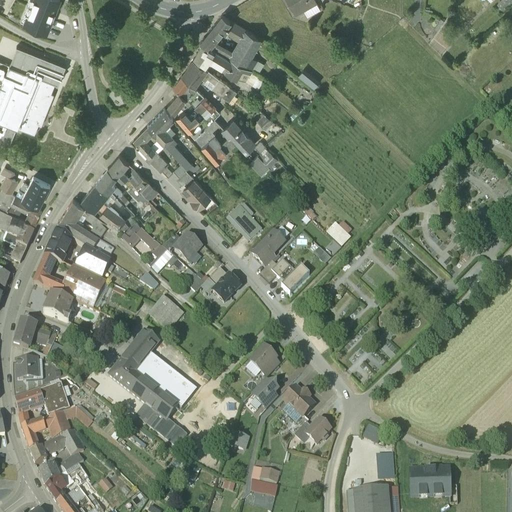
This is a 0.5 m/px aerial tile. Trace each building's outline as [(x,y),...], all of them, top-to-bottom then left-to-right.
[(24,26),(47,35),(60,2),(54,0),(34,0),(34,1),(31,0),(30,0),(24,16),(28,17),(24,26)] [(312,0),(286,0),(295,16),(315,4),(312,0)] [(511,0),(499,0),(497,3),(505,9),(511,0)] [(431,15),(425,12),(422,17),(428,20),(431,15)] [(222,16),(204,39),(212,45),(222,32),(225,35),(226,33),(234,38),(239,29),(229,23),(222,16)] [(245,33),(239,29),(234,38),(240,42),(232,55),(229,60),(233,62),(245,68),(251,59),(261,41),(245,33)] [(212,45),(204,39),(200,44),(203,46),(208,50),(208,49),(212,45)] [(232,55),(212,45),(208,49),(229,61),(229,60),(232,55)] [(229,61),(208,49),(208,50),(203,46),(193,61),(204,69),(208,61),(222,69),(222,67),(227,70),(229,71),(233,63),(229,61)] [(17,50),(9,69),(39,81),(55,88),(58,89),(65,70),(17,50)] [(251,59),(245,68),(252,73),(257,63),(251,59)] [(219,81),(193,61),(182,78),(189,85),(194,89),(200,80),(204,84),(207,81),(213,86),(214,87),(219,81)] [(245,68),(233,62),(233,63),(229,71),(227,70),(225,73),(236,79),(237,78),(246,83),(252,73),(245,68)] [(0,90),(9,69),(0,65),(0,90)] [(0,91),(0,124),(17,132),(18,132),(18,131),(39,81),(9,69),(0,91)] [(182,78),(173,90),(178,95),(187,102),(196,91),(194,89),(189,85),(182,78)] [(39,81),(18,131),(34,138),(38,128),(41,129),(45,118),(42,117),(46,108),(49,109),(53,99),(50,97),(55,88),(39,81)] [(229,89),(219,81),(214,87),(213,86),(210,90),(222,99),(229,89)] [(229,89),(222,99),(227,103),(233,95),(234,96),(236,94),(233,92),(229,89)] [(196,91),(187,102),(190,105),(195,109),(198,105),(204,99),(196,91)] [(187,102),(178,95),(167,108),(173,116),(180,107),(185,110),(190,105),(187,102)] [(214,109),(204,99),(198,105),(203,110),(208,115),(214,109)] [(159,117),(167,126),(173,121),(164,112),(159,117)] [(259,112),(253,118),(258,122),(264,116),(259,112)] [(184,113),(180,116),(176,119),(188,133),(201,122),(195,116),(190,120),(188,117),(184,113)] [(276,125),(264,116),(258,122),(268,132),(276,125)] [(167,126),(159,117),(147,129),(153,136),(164,147),(172,140),(169,138),(174,133),(167,126)] [(216,121),(195,141),(202,148),(213,138),(211,135),(220,126),(216,121)] [(232,123),(222,132),(228,139),(230,138),(237,145),(241,150),(246,145),(249,149),(254,145),(245,135),(242,138),(238,133),(239,131),(232,123)] [(17,132),(0,124),(0,145),(10,149),(17,132)] [(147,129),(133,143),(148,160),(155,154),(145,143),(153,136),(147,129)] [(213,138),(202,148),(201,149),(219,168),(226,162),(222,158),(226,155),(219,147),(220,146),(213,138)] [(220,146),(219,147),(226,155),(237,145),(230,138),(228,139),(220,146)] [(174,146),(176,144),(172,140),(164,147),(181,166),(186,171),(187,171),(193,166),(174,146)] [(148,160),(133,143),(130,146),(145,162),(148,160)] [(271,153),(262,160),(269,168),(277,160),(271,153)] [(168,167),(155,154),(148,160),(145,162),(149,167),(150,167),(151,165),(160,175),(162,173),(166,169),(168,167)] [(258,156),(252,162),(250,164),(261,176),(269,168),(262,160),(258,156)] [(128,167),(119,158),(108,172),(115,179),(115,180),(122,186),(128,180),(122,175),(128,167)] [(181,166),(174,174),(179,179),(186,171),(181,166)] [(193,166),(187,171),(191,176),(197,171),(193,166)] [(16,173),(6,168),(2,177),(7,180),(12,183),(16,173)] [(108,172),(95,187),(108,197),(110,194),(114,189),(110,185),(115,180),(115,179),(108,172)] [(149,186),(137,175),(130,184),(141,194),(149,186)] [(7,180),(1,191),(11,197),(17,187),(12,183),(7,180)] [(49,189),(33,181),(29,190),(23,187),(22,190),(44,201),(49,189)] [(210,197),(195,181),(184,193),(198,208),(210,197)] [(149,186),(141,194),(149,203),(157,194),(150,188),(149,186)] [(108,197),(95,187),(81,205),(94,215),(96,213),(108,197)] [(122,196),(114,189),(110,194),(117,201),(122,196)] [(44,201),(22,190),(21,192),(26,195),(21,204),(38,212),(44,201)] [(117,201),(110,194),(108,197),(112,201),(114,204),(117,201)] [(7,197),(0,211),(7,215),(11,209),(15,201),(7,197)] [(108,197),(96,213),(101,217),(107,208),(112,201),(108,197)] [(21,204),(15,201),(11,209),(15,210),(28,217),(38,222),(42,214),(38,212),(21,204)] [(99,242),(72,226),(73,224),(75,225),(80,217),(84,211),(73,203),(57,228),(72,238),(86,246),(94,251),(99,242)] [(116,215),(113,212),(107,208),(101,217),(118,230),(123,223),(119,218),(116,215)] [(261,232),(239,209),(230,218),(244,233),(243,235),(250,242),(261,232)] [(80,217),(89,224),(92,226),(90,229),(95,233),(101,236),(106,229),(102,225),(84,211),(80,217)] [(4,216),(0,214),(0,227),(7,230),(12,219),(4,216)] [(38,222),(28,217),(24,225),(34,229),(38,222)] [(24,225),(12,219),(7,230),(4,238),(16,242),(26,247),(34,229),(24,225)] [(131,220),(125,225),(129,229),(134,223),(131,220)] [(342,221),(328,235),(343,249),(352,239),(348,236),(353,231),(342,221)] [(125,225),(123,223),(118,230),(126,236),(129,229),(125,225)] [(155,243),(134,223),(129,229),(126,236),(125,237),(129,240),(134,235),(136,237),(137,235),(147,245),(146,245),(149,248),(155,243)] [(503,241),(486,224),(472,238),(489,254),(503,241)] [(72,238),(57,228),(45,254),(55,259),(61,262),(72,238)] [(201,248),(186,235),(180,241),(173,250),(188,263),(201,248)] [(175,236),(161,248),(170,255),(173,250),(180,241),(175,236)] [(275,236),(255,257),(262,264),(263,265),(271,256),(283,244),(275,236)] [(26,247),(16,242),(10,255),(20,260),(26,247)] [(99,242),(94,251),(108,259),(113,250),(99,242)] [(155,243),(149,248),(158,257),(149,267),(157,275),(173,258),(155,243)] [(94,251),(86,246),(75,267),(101,279),(110,261),(94,251)] [(319,250),(313,256),(319,261),(324,255),(319,250)] [(55,259),(45,254),(38,271),(46,274),(55,259)] [(330,261),(324,255),(319,261),(324,267),(330,261)] [(271,256),(263,265),(262,264),(261,265),(266,270),(272,263),(275,260),(271,256)] [(295,274),(282,262),(276,267),(271,273),(276,278),(284,286),(295,274)] [(266,270),(259,276),(269,286),(276,278),(271,273),(276,267),(272,263),(266,270)] [(74,266),(65,284),(62,293),(91,308),(103,280),(101,279),(75,267),(74,266)] [(0,284),(4,286),(9,274),(0,270),(0,269),(0,268),(0,284)] [(284,286),(281,289),(289,297),(309,277),(300,269),(284,286)] [(227,278),(219,270),(208,282),(216,290),(227,278)] [(46,274),(38,271),(33,281),(62,293),(65,284),(46,276),(46,275),(46,274)] [(147,275),(140,282),(154,291),(158,285),(147,275)] [(187,284),(196,293),(204,286),(194,276),(187,284)] [(216,290),(212,293),(223,305),(239,289),(228,277),(227,278),(216,290)] [(126,291),(115,286),(113,291),(124,296),(126,291)] [(71,301),(51,292),(43,311),(67,321),(68,320),(70,321),(71,317),(69,317),(70,315),(66,314),(71,301)] [(149,317),(153,321),(167,302),(163,299),(149,317)] [(167,302),(153,321),(163,329),(178,311),(167,302)] [(98,315),(89,311),(84,323),(82,327),(91,331),(98,315)] [(36,322),(21,318),(13,344),(22,346),(28,348),(32,335),(47,340),(50,331),(35,327),(36,322)] [(143,333),(108,376),(144,405),(145,406),(157,391),(156,390),(135,373),(141,365),(158,345),(143,333)] [(63,346),(52,341),(48,353),(58,357),(63,346)] [(28,348),(22,346),(22,358),(36,358),(43,358),(44,355),(28,348)] [(264,349),(250,364),(261,375),(274,362),(275,360),(264,349)] [(22,358),(17,359),(18,377),(37,375),(36,358),(22,358)] [(274,362),(261,375),(267,380),(279,367),(274,362)] [(184,399),(141,365),(135,373),(156,390),(157,389),(178,406),(184,399)] [(61,383),(40,390),(43,402),(48,415),(52,414),(64,409),(64,410),(69,408),(61,383)] [(267,386),(264,383),(252,395),(256,400),(255,401),(262,408),(273,396),(277,391),(274,389),(274,385),(267,386)] [(178,406),(157,389),(156,390),(157,391),(157,390),(145,406),(165,422),(166,421),(178,406)] [(296,389),(283,403),(288,407),(300,394),(296,389)] [(40,390),(15,399),(18,413),(25,410),(37,406),(36,404),(43,402),(40,390)] [(300,394),(288,407),(301,421),(314,407),(307,401),(310,398),(303,392),(301,394),(300,394)] [(273,396),(262,408),(266,412),(277,400),(273,396)] [(145,406),(144,405),(135,416),(175,448),(185,436),(166,421),(165,422),(145,406)] [(69,408),(64,410),(67,418),(75,415),(81,421),(85,415),(76,406),(69,408)] [(288,407),(282,413),(295,427),(301,421),(288,407)] [(64,409),(52,414),(53,416),(56,415),(59,422),(55,423),(50,425),(53,432),(51,433),(53,437),(70,430),(67,418),(64,410),(64,409)] [(25,410),(18,413),(20,420),(28,417),(25,410)] [(29,421),(21,424),(26,441),(35,439),(32,432),(50,425),(55,423),(53,416),(52,414),(48,415),(29,421)] [(92,421),(85,415),(81,421),(86,426),(92,421)] [(310,431),(305,437),(316,447),(321,442),(323,444),(326,440),(325,438),(330,433),(319,422),(310,431)] [(305,426),(295,437),(300,442),(305,437),(310,431),(305,426)] [(364,440),(378,447),(384,435),(370,427),(364,440)] [(70,430),(53,437),(54,438),(56,447),(57,448),(66,444),(71,453),(83,448),(73,429),(70,430)] [(248,441),(233,436),(229,447),(244,452),(248,441)] [(37,446),(29,449),(35,462),(46,456),(46,455),(47,454),(46,452),(56,447),(54,438),(38,447),(37,446)] [(35,439),(26,441),(29,449),(37,446),(35,439)] [(79,453),(68,460),(72,467),(78,463),(83,460),(79,453)] [(55,461),(38,468),(45,484),(59,475),(55,467),(57,466),(55,461)] [(82,469),(78,463),(72,467),(74,470),(76,473),(82,469)] [(82,469),(76,473),(78,475),(74,477),(78,483),(86,477),(87,476),(82,469)] [(430,500),(449,499),(449,489),(448,473),(441,473),(441,470),(437,470),(437,473),(429,473),(430,500)] [(66,471),(62,473),(59,475),(64,482),(70,478),(68,474),(66,471)] [(410,501),(430,500),(429,473),(423,473),(422,471),(417,471),(417,474),(409,474),(410,501)] [(188,473),(186,478),(195,483),(198,478),(188,473)] [(278,477),(261,473),(259,481),(276,486),(278,477)] [(59,475),(45,484),(52,494),(59,489),(66,484),(64,482),(59,475)] [(94,489),(86,477),(78,483),(77,484),(84,494),(93,506),(97,511),(98,511),(106,505),(99,496),(100,495),(95,488),(94,489)] [(99,484),(107,492),(114,486),(106,478),(99,484)] [(64,495),(56,500),(64,511),(85,511),(80,506),(77,508),(73,503),(84,494),(77,484),(64,495)] [(59,489),(52,494),(56,500),(64,495),(59,489)] [(398,511),(397,490),(352,494),(353,511),(398,511)]
